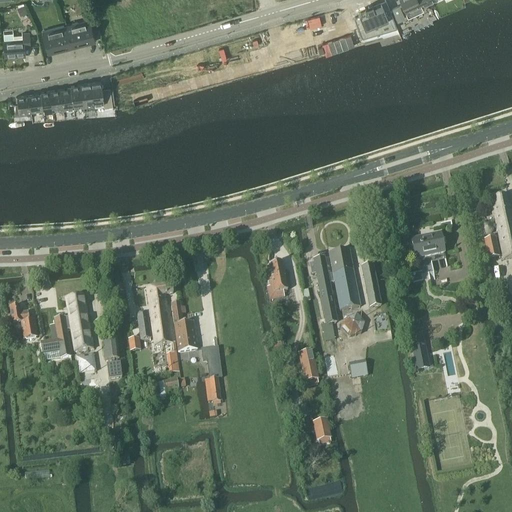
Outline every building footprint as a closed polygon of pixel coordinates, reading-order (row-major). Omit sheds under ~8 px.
[(400,0),(405,11),(408,17),(423,10),(421,6),(429,3),(427,0),(400,0)] [(360,15),(354,17),(362,37),(397,29),(386,1),(373,6),(373,5),(366,8),(367,10),(359,13),(360,15)] [(28,12),(25,5),(18,8),(22,15),(28,12)] [(399,5),(392,8),(397,21),(405,18),(399,5)] [(89,19),(66,25),(72,47),(95,41),(93,36),(100,34),(99,29),(92,30),(89,19)] [(66,25),(42,31),(48,53),(72,47),(66,25)] [(4,34),(5,39),(6,56),(25,55),(25,46),(31,46),(30,32),(23,33),(23,38),(14,39),(13,33),(4,34)] [(102,81),(92,83),(95,104),(104,102),(105,108),(114,107),(113,105),(111,87),(103,89),(102,81)] [(92,83),(82,84),(85,106),(87,106),(87,105),(95,104),(92,83)] [(71,85),(71,87),(74,106),(82,105),(83,107),(85,106),(82,84),(71,85)] [(71,87),(62,88),(65,109),(67,109),(67,107),(74,106),(71,87)] [(62,88),(51,90),(54,109),(62,108),(63,110),(65,109),(62,88)] [(40,91),(41,93),(44,111),(44,112),(47,112),(47,110),(54,109),(51,90),(40,91)] [(41,93),(29,95),(32,110),(40,109),(41,111),(44,111),(41,93)] [(32,110),(29,95),(17,96),(18,105),(15,105),(15,115),(24,115),(24,111),(32,110)] [(489,201),(492,218),(493,217),(503,262),(511,260),(511,213),(508,197),(489,201)] [(381,222),(383,229),(392,226),(390,219),(381,222)] [(481,229),(482,234),(486,236),(489,235),(492,231),(492,228),(488,225),(484,226),(481,229)] [(419,272),(409,274),(411,284),(421,282),(421,283),(434,280),(430,263),(445,260),(440,235),(411,242),(414,258),(410,259),(411,266),(417,265),(419,272)] [(483,242),(487,260),(498,258),(494,239),(483,242)] [(329,255),(333,275),(335,283),(340,312),(360,308),(349,251),(329,255)] [(316,275),(326,326),(331,325),(337,323),(329,284),(335,283),(333,275),(328,276),(325,259),(314,261),(314,264),(310,265),(312,275),(316,275)] [(270,275),(267,275),(268,282),(271,282),(274,294),(286,292),(286,291),(281,263),(268,266),(270,275)] [(380,307),(372,266),(361,268),(369,309),(380,307)] [(172,285),(146,289),(150,321),(154,347),(172,344),(169,320),(167,308),(166,296),(173,295),(172,285)] [(122,286),(117,287),(117,290),(118,293),(119,293),(119,295),(120,295),(125,294),(124,286),(122,286)] [(84,296),(65,300),(68,318),(70,330),(74,352),(93,349),(84,296)] [(171,307),(173,319),(178,353),(197,350),(193,323),(183,325),(180,304),(171,305),(171,307)] [(9,308),(10,317),(4,318),(5,325),(12,324),(12,325),(20,324),(23,340),(37,337),(34,321),(29,322),(27,313),(21,314),(19,307),(9,308)] [(147,316),(144,313),(139,314),(136,317),(140,342),(150,340),(147,316)] [(345,319),(341,331),(349,340),(361,338),(365,326),(357,316),(345,319)] [(52,341),(41,343),(43,354),(44,361),(61,358),(71,357),(66,331),(70,330),(68,318),(64,319),(54,320),(55,326),(51,326),(49,327),(51,339),(52,341)] [(324,335),(325,344),(334,342),(331,325),(326,326),(320,327),(322,335),(324,335)] [(422,337),(410,339),(415,366),(427,364),(422,337)] [(103,339),(105,361),(118,360),(116,338),(103,339)] [(138,339),(128,341),(130,353),(140,351),(138,339)] [(334,342),(325,344),(328,356),(338,354),(335,342),(334,342)] [(276,345),(274,346),(276,354),(277,353),(284,352),(282,344),(276,345)] [(217,348),(201,350),(202,363),(207,362),(208,376),(209,381),(211,401),(212,404),(220,403),(220,402),(217,380),(221,379),(217,348)] [(311,352),(299,354),(301,364),(313,362),(311,352)] [(313,362),(301,364),(305,382),(317,380),(313,362)] [(356,363),(348,365),(351,380),(360,378),(367,377),(365,369),(357,371),(356,363)] [(106,366),(108,381),(121,379),(119,364),(106,366)] [(163,382),(165,392),(172,390),(178,389),(176,380),(163,382)] [(155,384),(158,402),(166,401),(163,383),(155,384)] [(86,399),(87,410),(100,409),(99,398),(86,399)] [(326,421),(314,423),(317,441),(329,439),(326,421)] [(128,454),(117,456),(119,466),(129,465),(128,454)] [(48,472),(24,474),(25,481),(49,478),(48,472)]
